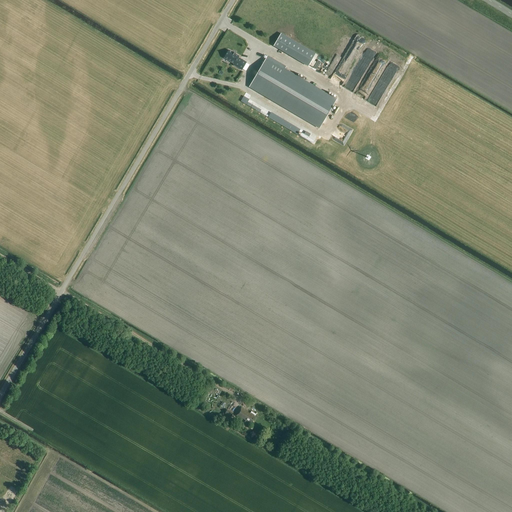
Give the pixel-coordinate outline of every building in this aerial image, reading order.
[(274,46),(287,54),(295,41),(282,34),(274,46)] [(234,65),(243,70),(247,62),(239,57),(240,56),(230,50),(225,57),(235,63),(234,65)] [(268,56),(250,87),(320,129),(337,100),(285,70),(287,67),(268,56)] [(354,75),(361,65),(354,60),(347,70),(354,75)] [(329,71),(327,74),(326,73),(324,76),(330,80),(334,75),(329,71)] [(344,93),(350,97),(358,85),(355,83),(355,82),(352,80),(344,93)] [(360,101),(361,99),(370,104),(372,99),(360,93),(357,100),(360,101)] [(330,116),(322,127),(327,131),(335,120),(330,116)] [(251,423),(255,417),(247,412),(247,410),(242,407),(236,416),(242,420),(243,418),(246,420),(245,423),(249,425),(250,423),(251,423)]
